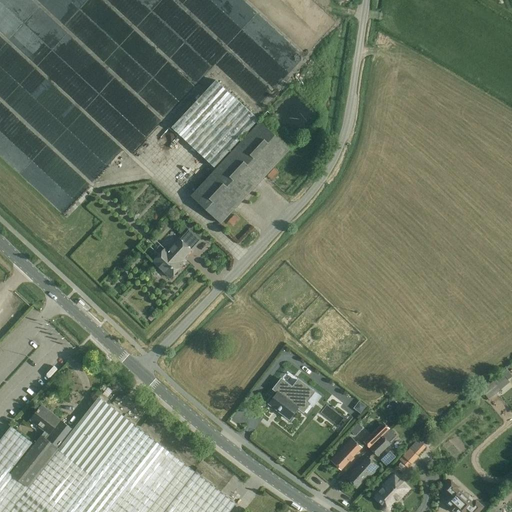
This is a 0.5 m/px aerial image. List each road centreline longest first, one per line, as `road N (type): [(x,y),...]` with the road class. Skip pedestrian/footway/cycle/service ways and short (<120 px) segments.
road 1 (unclassified): [(137,373),(320,184),(343,136),(366,0)]
road 2 (tertiary): [(318,511),(137,373)]
road 3 (tertiary): [(137,373),(0,244)]
